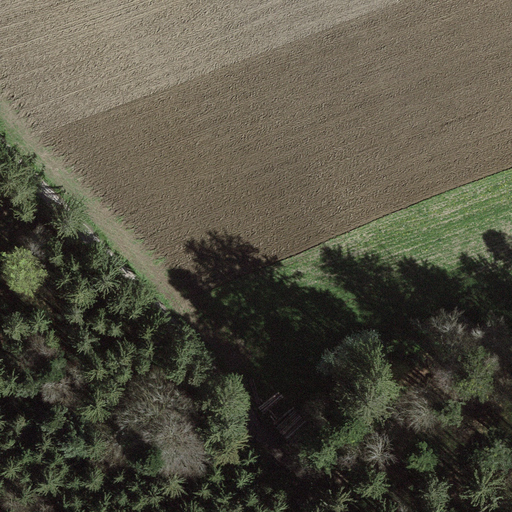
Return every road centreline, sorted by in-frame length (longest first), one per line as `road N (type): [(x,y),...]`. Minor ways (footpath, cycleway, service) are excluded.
road 1 (track): [(310,511),(235,388),(0,116)]
road 2 (track): [(235,388),(188,511)]
